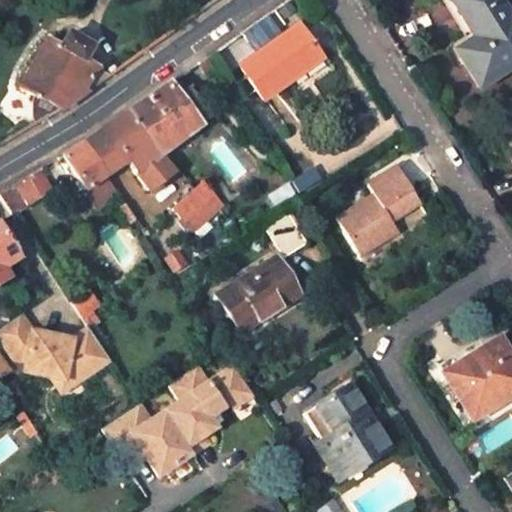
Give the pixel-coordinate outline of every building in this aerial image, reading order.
[(450,0),(475,39),(455,51),(478,87),(511,66),(511,20),(510,17),(508,18),(496,0),(450,0)] [(263,101),(302,73),(300,70),(320,56),(297,24),(281,36),(266,15),(239,33),(255,55),(239,67),(263,101)] [(60,47),(45,40),(18,88),(33,97),(32,101),(32,117),(36,124),(61,110),(109,76),(82,60),(90,47),(68,34),(60,47)] [(164,86),(175,100),(187,91),(177,78),(164,86)] [(164,86),(126,113),(160,156),(163,153),(196,128),(194,126),(175,100),(164,86)] [(175,100),(194,126),(206,116),(187,91),(175,100)] [(84,142),(105,175),(125,162),(148,192),(172,173),(160,156),(126,113),(84,142)] [(84,142),(61,156),(84,190),(105,175),(84,142)] [(395,167),(365,186),(372,196),(334,220),(357,256),(378,244),(371,234),(418,204),(395,167)] [(38,170),(14,183),(0,191),(0,200),(10,215),(51,190),(38,170)] [(174,207),(194,231),(221,205),(201,181),(174,207)] [(125,206),(118,210),(127,224),(133,220),(125,206)] [(287,215),(263,231),(282,258),(305,243),(287,215)] [(18,259),(0,229),(0,281),(6,277),(1,269),(18,259)] [(178,247),(162,258),(173,274),(189,263),(178,247)] [(274,257),(213,296),(239,334),(298,296),(274,257)] [(85,290),(68,301),(79,317),(96,306),(85,290)] [(21,373),(50,378),(62,380),(64,367),(72,369),(80,380),(108,361),(88,331),(71,341),(58,339),(30,333),(19,316),(0,329),(0,342),(12,360),(23,362),(21,373)] [(485,337),(438,366),(471,420),(511,393),(511,363),(497,340),(490,344),(485,337)] [(207,418),(228,405),(231,408),(251,395),(220,350),(166,385),(177,402),(162,412),(190,454),(205,445),(200,437),(214,428),(207,418)] [(60,393),(80,380),(72,369),(64,367),(62,380),(50,378),(60,393)] [(348,386),(302,414),(319,441),(313,444),(337,482),(388,449),(348,386)] [(138,450),(142,456),(156,477),(190,454),(162,412),(149,421),(137,404),(100,429),(121,462),(138,450)] [(22,413),(16,417),(30,438),(36,433),(22,413)] [(138,450),(121,462),(125,468),(142,456),(138,450)] [(339,511),(332,501),(324,505),(328,511),(339,511)]
